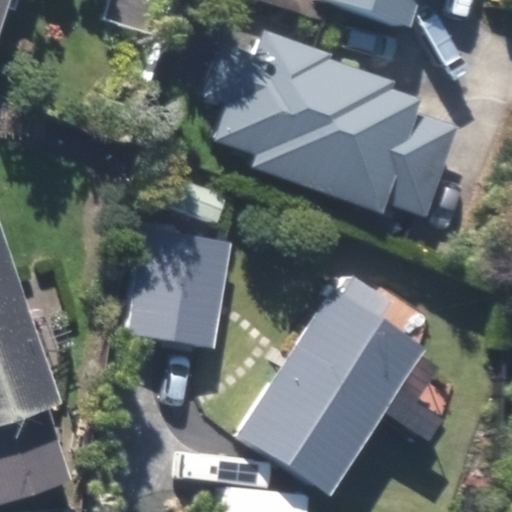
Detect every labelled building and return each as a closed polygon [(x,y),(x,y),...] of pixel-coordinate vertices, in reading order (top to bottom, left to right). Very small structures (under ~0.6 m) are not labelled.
[(310,0),(403,31),(413,0),(310,0)] [(245,53),(210,42),(193,96),(216,103),(203,143),(246,157),(241,172),(372,212),(374,203),(420,217),(447,128),(410,116),(412,108),(374,96),(378,84),(306,62),(309,51),(251,33),(245,53)] [(223,194),(162,169),(148,203),(209,228),(223,194)] [(222,238),(129,231),(121,340),(213,348),(222,238)] [(0,511),(14,511),(9,496),(58,479),(34,409),(46,405),(0,269),(0,511)] [(375,414),(420,442),(449,395),(404,367),(420,342),(325,282),(228,438),(323,498),(375,414)]
